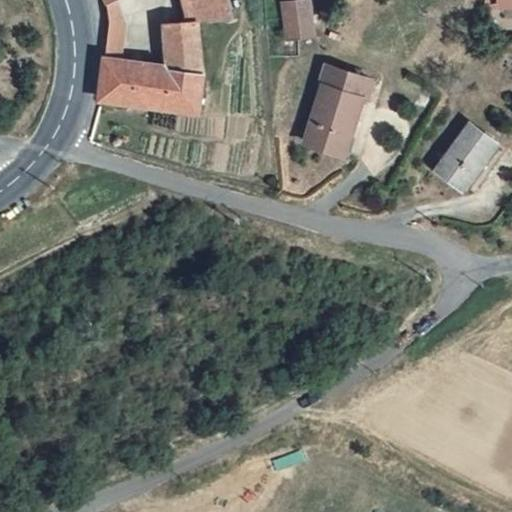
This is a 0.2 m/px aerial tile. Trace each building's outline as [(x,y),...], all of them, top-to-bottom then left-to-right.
[(91,0),(94,7),(96,15),(98,26),(98,31),(99,35),(146,14),(139,0),(91,0)] [(214,19),(212,47),(243,49),(245,22),(214,19)] [(311,38),(287,39),(288,71),(313,69),(311,38)] [(174,43),(168,85),(160,135),(194,140),(208,47),(174,43)] [(122,45),(100,44),(101,57),(101,65),(120,67),(122,45)] [(120,67),(101,65),(101,77),(121,80),(120,67)] [(121,80),(101,77),(100,98),(98,126),(160,135),(168,85),(121,80)] [(365,119),(324,110),(310,166),(350,178),(365,119)] [(503,173),(474,150),(436,196),(465,219),(503,173)]
